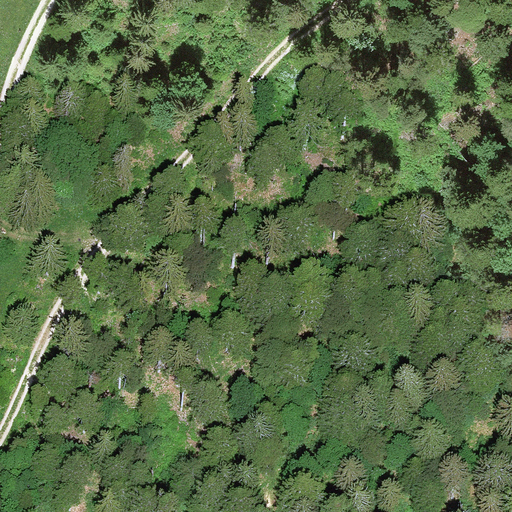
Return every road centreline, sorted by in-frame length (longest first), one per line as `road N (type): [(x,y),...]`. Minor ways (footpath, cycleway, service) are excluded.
road 1 (track): [(0,440),(49,324),(93,258),(273,60),(348,0)]
road 2 (track): [(0,121),(47,0)]
